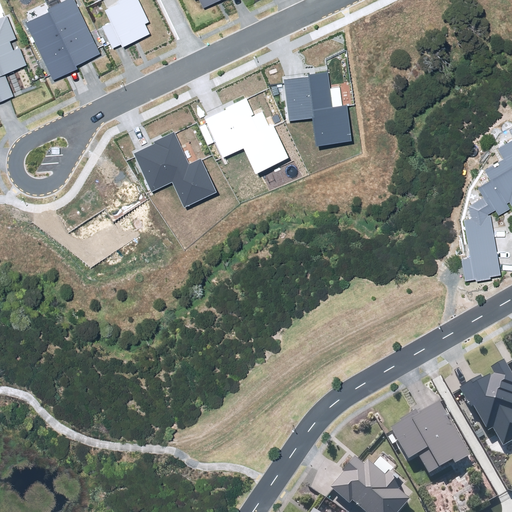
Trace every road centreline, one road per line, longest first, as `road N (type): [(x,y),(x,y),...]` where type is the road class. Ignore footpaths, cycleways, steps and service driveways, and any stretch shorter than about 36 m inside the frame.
road 1 (residential): [(252,511),(326,411),(511,299)]
road 2 (residential): [(326,0),(99,109)]
road 3 (residential): [(99,109),(48,183),(22,177),(15,159),(29,139),(60,125)]
